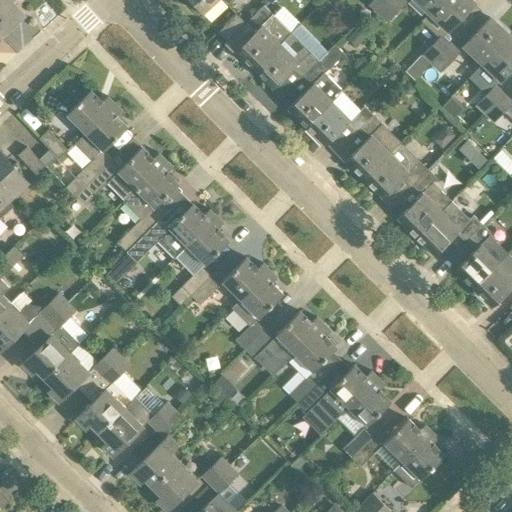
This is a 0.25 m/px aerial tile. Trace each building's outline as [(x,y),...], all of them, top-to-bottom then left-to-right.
[(0,0),(0,36),(1,37),(23,17),(9,2),(10,0),(0,0)] [(187,0),(201,15),(217,0),(187,0)] [(377,15),(391,0),(373,0),(368,6),(377,15)] [(408,1),(406,0),(391,0),(377,15),(387,23),(408,1)] [(414,0),(429,14),(442,0),(414,0)] [(464,2),(465,0),(442,0),(429,14),(421,22),(438,38),(421,56),(430,64),(431,65),(453,42),(468,26),(460,18),(474,4),(473,3),(469,7),(464,2)] [(327,18),(335,9),(327,1),(318,9),(327,18)] [(291,33),(272,16),(263,6),(245,24),(228,42),(237,51),(234,53),(253,71),(291,33)] [(236,15),(219,33),(228,42),(245,24),(236,15)] [(486,23),(490,19),(489,18),(463,46),(482,64),(508,36),(496,25),(492,28),(486,23)] [(347,39),(356,48),(365,38),(357,30),(347,39)] [(253,71),(272,89),(291,70),(300,79),(318,61),(309,52),(291,33),(253,71)] [(511,40),(508,36),(482,64),(501,82),(511,70),(511,40)] [(461,51),(453,42),(431,65),(440,74),(461,51)] [(287,109),(306,128),(339,95),(342,92),(324,74),(344,55),(335,45),(318,61),(300,79),(309,87),(287,109)] [(421,56),(421,55),(413,64),(422,73),(430,64),(421,56)] [(400,90),(405,95),(411,95),(416,91),(408,82),(400,90)] [(483,114),(505,92),(496,84),(475,106),(483,114)] [(84,134),(114,104),(107,97),(102,102),(90,91),(66,115),(84,134)] [(511,121),(511,99),(505,92),(483,114),(493,123),(503,113),(511,121)] [(324,147),(346,125),(358,113),(339,95),(306,128),(324,147)] [(114,104),(84,134),(85,134),(74,145),(91,162),(65,188),(74,198),(75,196),(111,160),(103,152),(127,128),(115,116),(121,111),(114,104)] [(355,133),(372,116),(363,107),(358,113),(346,125),(355,133)] [(372,116),(355,133),(364,142),(344,161),(363,180),(400,143),(382,125),(372,116)] [(442,149),(455,136),(446,127),(433,140),(442,149)] [(67,151),(48,130),(38,139),(49,150),(55,158),(58,160),(67,151)] [(125,201),(165,160),(158,153),(152,159),(132,139),(111,160),(75,196),(85,206),(107,183),(125,201)] [(466,157),(474,149),(467,141),(458,149),(466,157)] [(410,188),(427,171),(418,162),(400,143),(363,180),(382,199),(401,179),(410,188)] [(27,147),(18,156),(36,176),(45,167),(38,160),(27,147)] [(55,158),(49,150),(38,160),(45,167),(55,158)] [(0,192),(7,200),(16,191),(17,193),(27,183),(0,153),(0,192)] [(117,243),(127,253),(184,196),(175,187),(178,184),(166,173),(172,167),(165,160),(125,201),(123,203),(140,220),(117,243)] [(427,171),(410,188),(419,196),(396,219),(415,238),(451,202),(433,183),(436,179),(427,171)] [(0,218),(13,207),(7,200),(0,192),(0,218)] [(174,259),(186,247),(216,217),(209,210),(203,216),(184,196),(127,253),(136,263),(157,242),(174,259)] [(451,202),(415,238),(434,256),(456,234),(465,243),(482,226),(473,217),(470,220),(451,202)] [(216,217),(186,247),(204,265),(229,241),(217,230),(223,224),(216,217)] [(473,290),(508,255),(490,236),(491,234),(482,226),(465,243),(474,251),(454,271),(473,290)] [(13,247),(0,260),(0,315),(8,307),(0,299),(0,297),(9,289),(0,279),(0,278),(23,256),(13,247)] [(511,258),(508,255),(473,290),(491,308),(511,289),(511,290),(511,258)] [(257,269),(246,258),(221,282),(240,301),(269,271),(263,264),(257,269)] [(201,267),(181,287),(190,296),(210,277),(201,267)] [(240,301),(231,309),(249,326),(235,341),(244,350),(264,330),(255,321),(258,319),(282,295),(271,283),(277,278),(269,271),(240,301)] [(190,296),(200,305),(219,286),(210,277),(190,296)] [(39,313),(48,322),(67,302),(59,293),(45,307),(39,313)] [(67,302),(48,322),(57,331),(85,302),(76,293),(67,302)] [(17,316),(8,307),(0,315),(0,351),(28,324),(39,313),(32,306),(27,305),(18,314),(17,316)] [(275,336),(294,354),(323,324),(316,318),(311,323),(299,312),(275,336)] [(294,354),(311,372),(312,373),(336,349),(325,337),(330,332),(323,324),(294,354)] [(244,350),(253,359),(273,339),(264,330),(244,350)] [(44,379),(68,356),(59,347),(61,346),(50,336),(21,365),(31,375),(35,370),(44,379)] [(93,368),(101,376),(121,356),(113,347),(98,363),(93,368)] [(59,402),(88,373),(77,363),(76,364),(68,356),(44,379),(53,388),(49,392),(59,402)] [(131,365),(121,356),(101,376),(110,385),(113,383),(117,379),(131,365)] [(320,382),(298,404),(297,405),(306,414),(317,402),(336,420),(348,408),(378,378),(370,371),(365,377),(353,365),(349,369),(341,361),(320,382)] [(289,395),(298,404),(320,382),(312,373),(311,372),(289,395)] [(378,378),(348,408),(366,427),(390,402),(379,391),(384,385),(378,378)] [(131,401),(113,383),(110,385),(75,419),(85,429),(90,425),(98,433),(131,401)] [(174,396),(181,404),(191,394),(184,387),(174,396)] [(131,401),(98,433),(107,442),(103,447),(113,457),(142,428),(147,423),(155,431),(176,411),(167,402),(153,416),(135,397),(131,401)] [(140,484),(144,479),(152,488),(176,464),(168,457),(179,446),(169,435),(185,420),(176,411),(155,431),(164,440),(130,474),(140,484)] [(407,419),(383,444),(401,462),(431,432),(424,425),(419,431),(407,419)] [(342,449),(351,458),(371,438),(362,429),(342,449)] [(401,462),(393,470),(411,488),(419,480),(420,481),(444,456),(433,445),(439,439),(431,432),(401,462)] [(381,447),(371,438),(351,458),(360,467),(381,447)] [(200,477),(209,485),(230,465),(221,456),(200,477)] [(300,456),(290,465),(295,471),(305,461),(300,456)] [(230,465),(209,485),(218,495),(244,470),(234,460),(230,465)] [(184,473),(176,464),(152,488),(161,497),(157,501),(167,511),(196,482),(186,472),(184,473)] [(0,494),(0,511),(8,502),(0,494)] [(390,511),(372,494),(363,503),(372,511),(390,511)] [(372,511),(363,503),(354,511),(372,511)]
